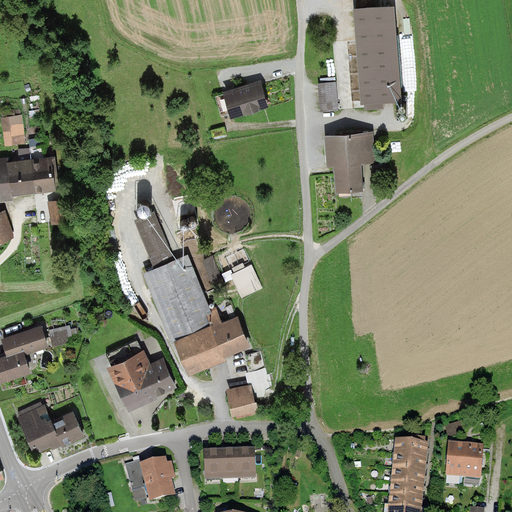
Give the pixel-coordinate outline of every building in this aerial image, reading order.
[(395,5),(355,8),(363,102),(403,99),(395,5)] [(261,80),(224,92),(232,118),(269,106),(261,80)] [(336,81),(319,83),(322,110),(339,108),(336,81)] [(22,113),(2,116),(6,144),(27,141),(22,113)] [(223,126),(209,130),(211,137),(225,134),(223,126)] [(374,132),(327,135),(329,165),(336,164),(338,190),(364,188),(362,164),(376,163),(374,132)] [(8,154),(0,154),(0,199),(15,197),(14,192),(34,190),(43,189),(60,186),(55,152),(9,158),(8,154)] [(64,197),(49,199),(52,221),(74,218),(70,196),(64,197)] [(5,207),(0,208),(0,239),(15,234),(5,207)] [(156,264),(144,268),(173,340),(177,338),(191,372),(227,356),(226,353),(250,342),(238,313),(224,319),(217,304),(213,306),(189,252),(176,258),(155,210),(136,219),(156,264)] [(213,254),(203,258),(215,289),(226,285),(213,254)] [(251,263),(231,272),(242,295),(262,286),(251,263)] [(7,353),(0,355),(0,378),(0,379),(32,369),(26,352),(49,345),(42,323),(1,336),(7,353)] [(70,325),(50,329),(53,344),(74,339),(70,325)] [(145,346),(107,363),(129,409),(138,404),(159,395),(158,393),(167,388),(177,384),(164,355),(152,361),(145,346)] [(253,381),(228,386),(234,415),(259,410),(253,381)] [(44,400),(18,411),(35,451),(53,444),(54,447),(85,434),(74,410),(52,419),(44,400)] [(463,421),(446,425),(450,438),(466,434),(463,421)] [(428,452),(428,446),(396,443),(390,511),(423,511),(424,507),(425,494),(426,481),(427,466),(428,452)] [(484,445),(448,443),(446,476),(481,479),(484,445)] [(207,450),(203,451),(204,480),(256,478),(255,449),(239,449),(223,450),(207,450)] [(141,461),(126,465),(136,501),(149,498),(150,502),(176,495),(172,479),(177,478),(172,460),(168,461),(167,457),(142,463),(141,461)]
